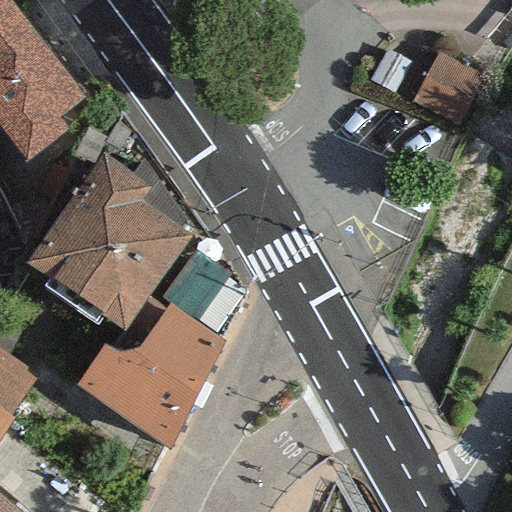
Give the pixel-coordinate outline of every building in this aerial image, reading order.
[(0,23),(0,164),(23,194),(69,159),(56,142),(78,125),(0,23)] [(431,64),(406,118),(459,142),(484,88),(431,64)] [(95,179),(15,298),(35,311),(99,354),(122,369),(154,320),(190,268),(134,230),(146,212),(95,179)] [(227,293),(190,268),(154,320),(190,345),(227,293)] [(35,311),(15,298),(0,321),(0,361),(8,365),(35,311)] [(190,345),(154,320),(122,369),(99,354),(66,409),(158,475),(223,367),(190,345)] [(8,365),(0,361),(0,444),(38,388),(8,365)]
